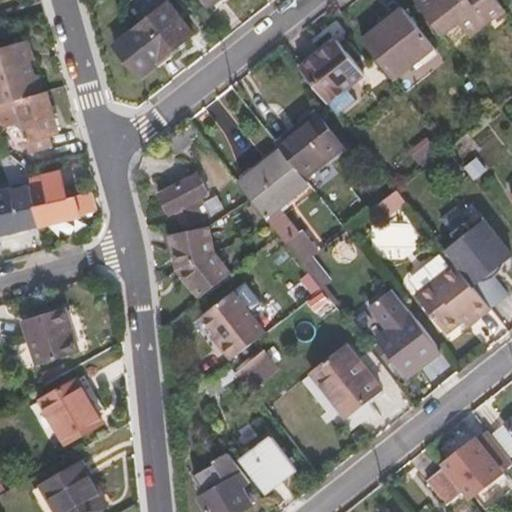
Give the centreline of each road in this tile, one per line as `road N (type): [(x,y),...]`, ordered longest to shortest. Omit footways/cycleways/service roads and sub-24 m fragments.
road 1 (residential): [(131,242),(158,511)]
road 2 (residential): [(106,157),(305,0)]
road 3 (residential): [(314,511),(511,356)]
road 4 (residential): [(106,157),(64,0)]
road 5 (residential): [(0,288),(131,242)]
